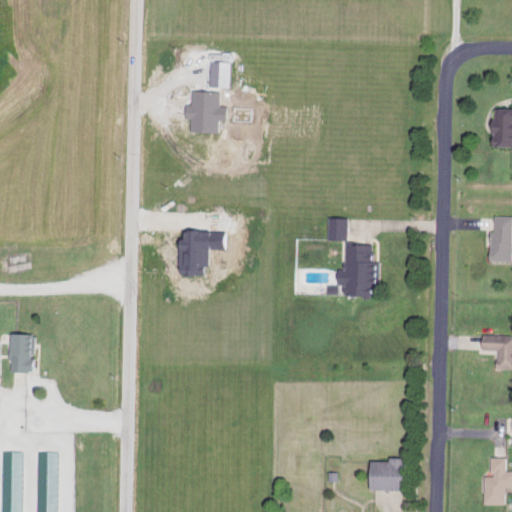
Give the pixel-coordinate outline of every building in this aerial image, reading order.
[(215,84),(235,85),(235,59),(216,59),(215,84)] [(220,129),(220,89),(193,89),(193,129),(220,129)] [(511,144),(511,105),(501,106),(501,144),(511,144)] [(511,258),(511,213),(497,214),(498,258),(511,258)] [(333,237),(353,238),(353,215),(334,215),(333,237)] [(351,292),(378,293),(378,283),(384,283),(384,253),(377,253),(378,241),(351,241),(351,267),(345,267),(344,282),(351,282),(351,292)] [(18,369),(41,369),(40,331),(15,331),(15,358),(18,358),(18,369)] [(487,348),(503,348),(502,366),(511,366),(511,333),(487,333),(487,348)] [(26,511),(28,450),(7,449),(5,511),(26,511)] [(62,511),(64,450),(42,450),(40,511),(62,511)] [(490,474),(489,502),(510,502),(511,484),(511,468),(511,469),(511,455),(496,455),(496,474),(490,474)] [(373,487),(413,488),(413,458),(374,457),(373,487)]
